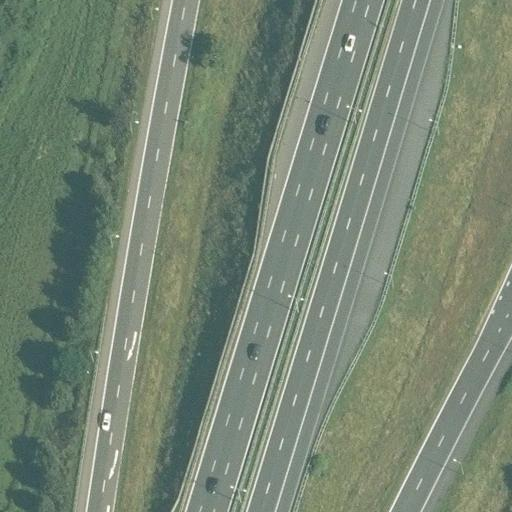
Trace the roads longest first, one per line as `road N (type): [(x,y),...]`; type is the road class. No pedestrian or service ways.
road 1 (motorway): [(268,511),(423,0)]
road 2 (motorway): [(363,0),(209,511)]
road 3 (motorway): [(185,0),(98,511)]
road 4 (motorway): [(407,511),(511,308)]
